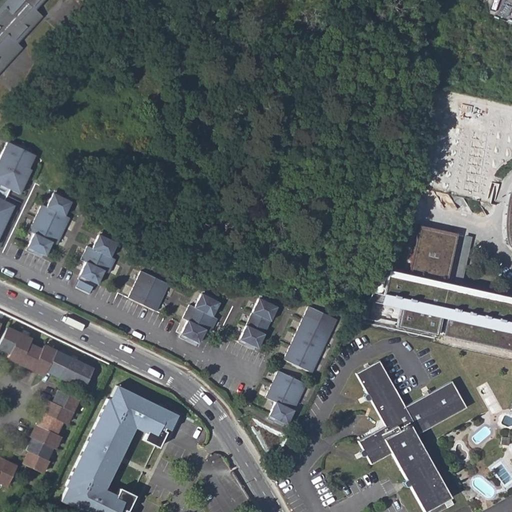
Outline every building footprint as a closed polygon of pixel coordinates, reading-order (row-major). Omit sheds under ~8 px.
[(5,0),(0,6),(0,72),(23,48),(19,44),(43,17),(36,10),(45,0),(5,0)] [(110,102),(116,108),(122,104),(116,97),(110,102)] [(23,141),(20,147),(25,149),(25,150),(30,152),(31,150),(23,141)] [(7,142),(0,155),(0,184),(2,186),(1,187),(6,189),(6,188),(19,194),(31,169),(28,168),(35,155),(25,150),(25,149),(20,147),(19,148),(7,142)] [(511,184),(511,185),(507,193),(503,213),(503,232),(505,240),(509,247),(511,248),(511,184)] [(46,206),(41,204),(28,231),(33,233),(27,247),(27,248),(31,250),(32,249),(45,256),(51,242),(56,244),(69,217),(64,215),(71,201),(58,195),(59,195),(53,192),(53,193),(46,206)] [(0,234),(14,206),(1,199),(0,197),(0,234)] [(445,336),(511,350),(511,297),(448,283),(459,235),(422,227),(412,273),(387,267),(373,291),(406,299),(404,308),(400,326),(437,334),(441,317),(449,319),(445,336)] [(87,245),(80,260),(85,262),(79,275),(79,276),(83,278),(84,278),(97,284),(103,270),(108,273),(115,259),(110,256),(117,243),(110,240),(112,237),(105,234),(104,236),(99,234),(98,234),(92,248),(87,245)] [(456,281),(464,283),(475,237),(466,235),(456,281)] [(168,284),(140,270),(128,297),(156,311),(168,284)] [(92,286),(78,280),(75,286),(89,292),(92,286)] [(406,299),(373,291),(368,300),(404,308),(406,299)] [(189,304),(182,318),(187,321),(180,334),(180,335),(184,337),(185,337),(198,343),(205,330),(210,332),(217,318),(212,316),(219,302),(206,296),(206,295),(201,293),(194,307),(189,304)] [(257,348),(277,307),(263,300),(264,299),(259,297),(259,298),(258,298),(239,339),(239,340),(243,342),(244,341),(257,348)] [(336,319),(308,306),(282,359),(292,363),(292,364),(301,369),(301,368),(311,373),(336,319)] [(5,328),(0,337),(0,349),(8,353),(6,358),(43,375),(45,370),(82,387),(91,368),(42,345),(40,349),(28,343),(30,340),(5,328)] [(391,453),(424,511),(450,497),(416,436),(466,408),(451,380),(405,406),(378,361),(356,373),(385,425),(359,441),(371,464),(391,453)] [(289,376),(277,370),(265,397),(274,402),(268,415),(268,416),(272,418),(273,418),(286,424),(305,384),(294,378),(294,377),(289,375),(289,376)] [(108,400),(106,399),(64,486),(66,487),(59,501),(81,511),(122,511),(124,510),(126,511),(134,496),(118,488),(115,495),(103,489),(133,427),(145,433),(142,440),(157,447),(165,432),(162,430),(164,428),(169,430),(176,415),(115,385),(108,400)] [(64,425),(77,399),(56,390),(51,402),(46,400),(29,437),(31,438),(25,451),(27,452),(21,464),(42,473),(47,461),(45,460),(51,448),(53,449),(59,436),(55,434),(60,423),(64,425)] [(509,437),(502,437),(501,444),(508,445),(509,437)] [(0,482),(6,485),(15,466),(0,458),(0,482)]
